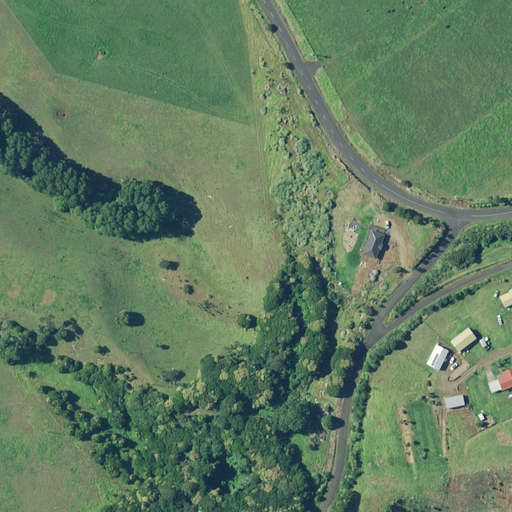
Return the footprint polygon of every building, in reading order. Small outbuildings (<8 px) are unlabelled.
[(511,303),(511,289),(499,296),(504,307),(511,303)] [(476,338),(467,327),(450,341),(458,351),(476,338)] [(426,363),(438,370),(442,361),(445,362),(447,358),(444,357),(448,350),(435,344),(426,363)] [(501,389),(501,390),(511,385),(511,368),(502,372),(501,367),(494,370),(497,379),(488,383),(491,392),(501,389)] [(464,404),(462,394),(444,398),(446,408),(464,404)]
